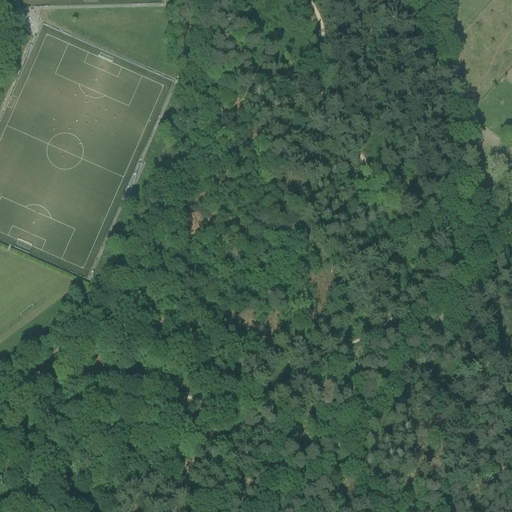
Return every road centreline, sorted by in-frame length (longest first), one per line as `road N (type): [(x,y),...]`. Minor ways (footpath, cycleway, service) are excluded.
road 1 (track): [(200,0),(209,80),(198,134),(86,367)]
road 2 (unclassified): [(273,511),(511,232)]
